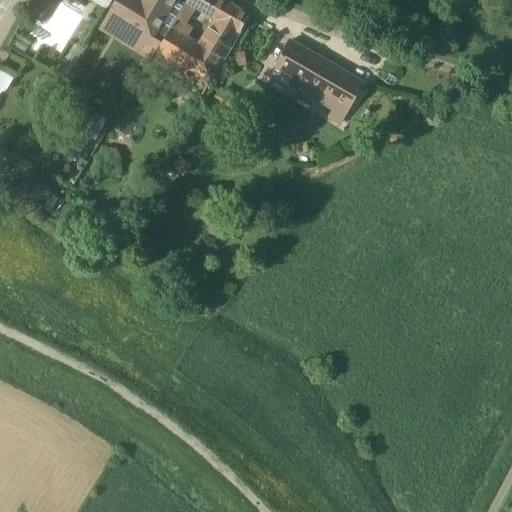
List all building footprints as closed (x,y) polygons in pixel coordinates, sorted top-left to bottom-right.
[(187,1),(187,0),(149,0),(148,2),(144,0),(116,0),(109,13),(145,35),(139,45),(155,55),(158,50),(178,17),(187,1)] [(241,31),(251,14),(225,0),(187,0),(187,1),(178,17),(158,50),(211,82),(241,31)] [(276,67),(304,83),(297,94),(332,114),(330,118),(341,125),(364,84),(290,41),(276,67)] [(236,53),(238,67),(247,66),(245,52),(236,53)] [(68,79),(75,67),(67,62),(60,74),(66,78),(68,79)] [(212,104),(241,119),(248,105),(220,90),(212,104)] [(30,174),(8,160),(0,174),(0,180),(19,192),(30,174)] [(285,189),(274,184),(269,195),(279,200),(285,189)]
